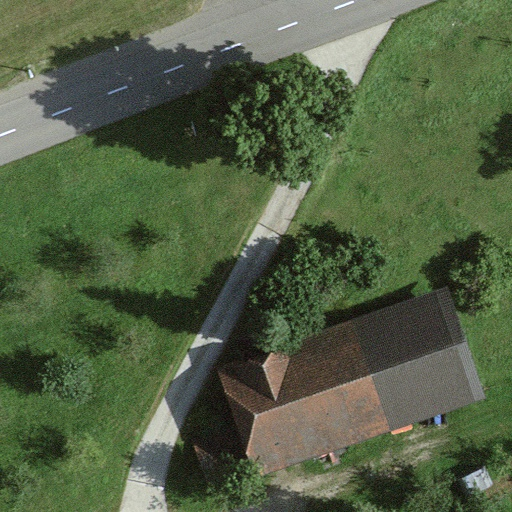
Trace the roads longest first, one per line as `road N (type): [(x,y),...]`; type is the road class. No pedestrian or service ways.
road 1 (track): [(144,511),(172,412),(320,131),(356,0)]
road 2 (tertiary): [(0,138),(268,31)]
